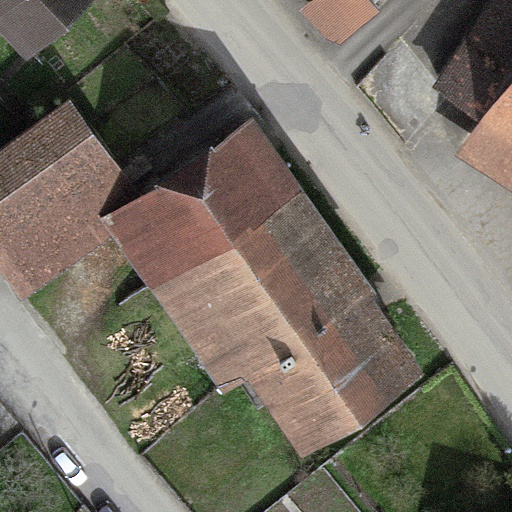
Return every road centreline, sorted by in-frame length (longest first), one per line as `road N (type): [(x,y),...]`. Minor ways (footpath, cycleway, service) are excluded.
road 1 (residential): [(511,390),(370,188),(204,0)]
road 2 (residential): [(0,332),(147,511)]
